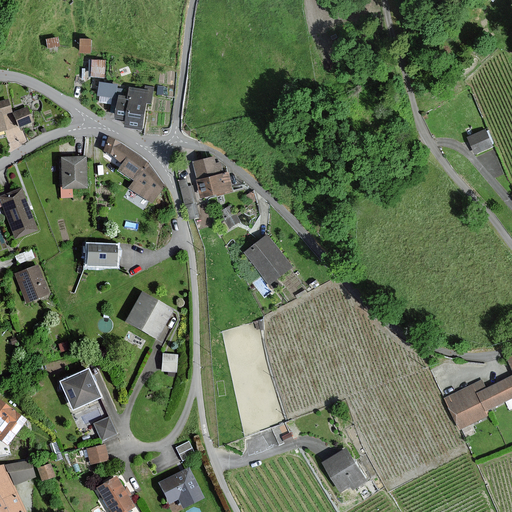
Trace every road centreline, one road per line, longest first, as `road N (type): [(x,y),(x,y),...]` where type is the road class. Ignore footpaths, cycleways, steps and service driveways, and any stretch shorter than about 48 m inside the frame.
road 1 (unclassified): [(511,351),(459,355),(408,337),(253,182),(215,153),(176,142)]
road 2 (residential): [(156,154),(189,245),(205,428),(237,511)]
road 3 (unclassified): [(384,0),(424,131),(511,244)]
road 4 (residential): [(176,142),(193,0)]
